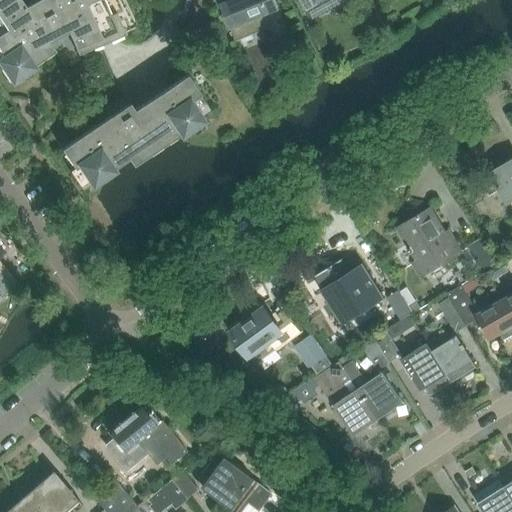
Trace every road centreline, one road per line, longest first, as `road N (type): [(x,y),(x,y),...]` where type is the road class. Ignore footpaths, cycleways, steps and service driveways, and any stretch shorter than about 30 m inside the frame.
road 1 (residential): [(111,341),(297,203),(511,78)]
road 2 (residential): [(334,511),(511,417)]
road 3 (residential): [(111,341),(0,188)]
road 4 (residential): [(0,433),(111,341)]
